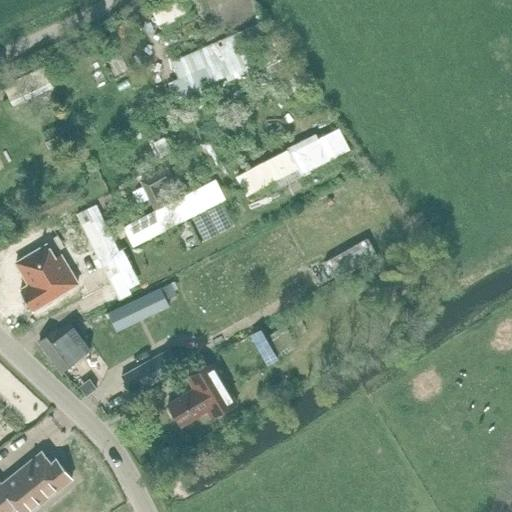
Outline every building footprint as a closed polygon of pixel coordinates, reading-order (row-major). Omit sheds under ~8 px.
[(178,0),(160,0),(149,5),(158,25),(184,13),(178,0)] [(179,80),(169,84),(178,104),(276,62),(259,24),(171,62),(179,80)] [(52,91),(46,75),(4,92),(11,109),(52,91)] [(71,119),(52,128),(60,144),(80,135),(71,119)] [(302,146),(237,180),(246,196),(298,169),(300,173),(348,148),(337,128),(302,146)] [(153,144),(161,158),(171,153),(163,139),(153,144)] [(153,211),(123,226),(133,246),(176,223),(223,198),(213,179),(182,195),(165,204),(157,189),(174,180),(166,166),(137,181),(141,187),(132,192),(138,204),(147,200),(153,211)] [(37,224),(75,207),(69,195),(31,212),(37,224)] [(335,280),(376,257),(366,238),(324,262),(335,280)] [(28,284),(37,305),(81,286),(66,252),(59,255),(53,242),(25,254),(37,280),(28,284)] [(389,273),(363,289),(371,301),(396,286),(389,273)] [(160,288),(109,312),(117,330),(169,305),(160,288)] [(54,330),(38,342),(61,372),(90,350),(69,323),(56,333),(54,330)] [(267,364),(297,347),(288,331),(269,342),(266,337),(267,336),(262,327),(250,334),(267,364)] [(131,394),(173,370),(163,353),(121,376),(131,394)] [(211,418),(236,403),(213,363),(187,378),(193,389),(167,404),(181,427),(207,411),(211,418)] [(78,394),(88,385),(78,374),(68,384),(78,394)] [(50,463),(41,452),(1,485),(0,484),(0,511),(8,511),(16,506),(20,511),(31,511),(71,480),(55,459),(50,463)] [(497,511),(511,511),(511,491),(498,491),(497,511)]
